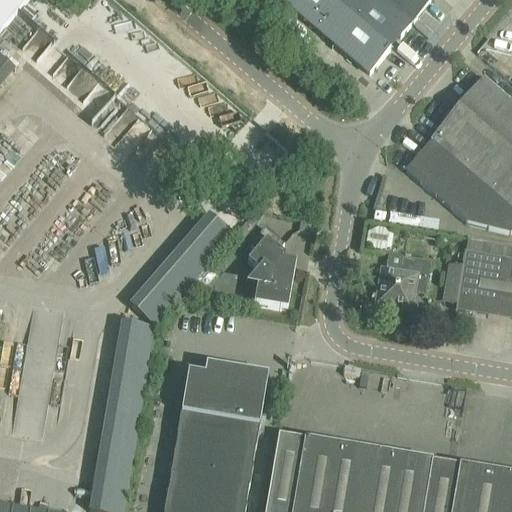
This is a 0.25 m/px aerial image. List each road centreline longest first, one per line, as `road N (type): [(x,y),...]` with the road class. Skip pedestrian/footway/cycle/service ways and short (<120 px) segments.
road 1 (unclassified): [(511,375),(354,349),(336,335),(329,313),(354,157)]
road 2 (unclassified): [(165,0),(354,157)]
road 3 (unclassified): [(354,157),(490,0)]
